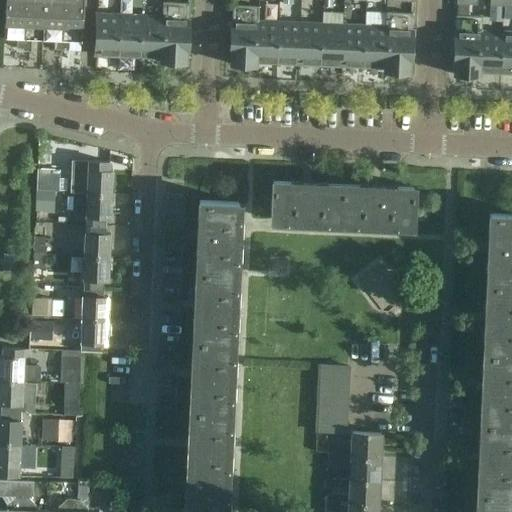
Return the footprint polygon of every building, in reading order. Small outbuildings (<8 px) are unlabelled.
[(5,0),(4,39),(17,40),(17,47),(13,47),(13,48),(24,49),(25,0),(5,0)] [(25,0),(24,49),(35,49),(35,48),(32,48),(32,40),(43,41),(44,0),(25,0)] [(44,0),(43,41),(55,42),(55,49),(52,49),(52,50),(62,50),(63,0),(44,0)] [(63,0),(62,50),(73,51),(72,50),(69,49),(70,42),(82,42),(83,0),(63,0)] [(256,61),(257,23),(258,6),(252,6),(252,0),(232,0),(232,5),(229,64),(255,65),(256,61)] [(161,18),(160,57),(159,61),(186,62),(188,3),(162,2),(161,18)] [(383,67),(383,71),(409,72),(412,13),(385,12),(385,28),(383,67)] [(97,15),(95,54),(116,55),(118,16),(97,15)] [(481,32),(482,16),(455,15),(455,32),(453,74),(479,75),(479,71),(481,32)] [(118,16),(116,55),(138,56),(140,17),(118,16)] [(140,17),(138,56),(160,57),(161,18),(140,17)] [(257,23),(256,61),(277,62),(279,23),(257,23)] [(300,24),(279,23),(277,62),(280,62),(298,63),(300,24)] [(300,24),(298,63),(316,64),(319,64),(321,25),(300,24)] [(342,26),(321,25),(319,64),(341,65),(342,26)] [(342,26),(341,65),(358,66),(362,66),(363,27),(342,26)] [(363,27),(362,66),(383,67),(385,28),(363,27)] [(502,33),(481,32),(479,71),(500,72),(502,33)] [(511,33),(502,33),(500,72),(503,72),(511,72),(511,33)] [(40,134),(38,146),(56,150),(58,138),(40,134)] [(71,160),(70,193),(73,193),(87,194),(112,195),(113,171),(108,171),(108,162),(109,162),(109,161),(106,161),(107,154),(85,153),(84,160),(71,160)] [(37,169),(36,190),(58,191),(59,170),(37,169)] [(272,219),(342,223),(344,185),(274,182),(272,219)] [(342,223),(412,226),(413,188),(344,185),(342,223)] [(56,191),(37,190),(36,212),(55,213),(56,191)] [(112,195),(87,194),(73,193),(72,214),(86,215),(86,216),(87,216),(87,225),(106,226),(106,218),(111,218),(112,195)] [(238,202),(204,200),(200,200),(197,271),(235,273),(238,202)] [(511,284),(511,213),(491,213),(488,283),(511,284)] [(84,257),(109,258),(111,234),(105,234),(106,226),(87,225),(86,233),(85,233),(84,257)] [(45,240),(34,239),(34,255),(45,256),(45,240)] [(14,273),(15,254),(13,254),(3,253),(2,260),(2,266),(2,273),(3,273),(7,273),(10,273),(14,273)] [(44,269),(45,256),(34,255),(33,269),(44,269)] [(84,288),(103,289),(103,281),(108,281),(109,258),(84,257),(83,280),(84,280),(84,288)] [(232,342),(235,273),(197,271),(194,341),(232,342)] [(511,354),(511,284),(488,283),(485,353),(511,354)] [(81,320),(107,321),(108,297),(102,297),(103,289),(84,288),(83,296),(82,296),(81,320)] [(30,320),(30,340),(51,341),(52,321),(30,320)] [(80,352),(84,352),(101,352),(101,351),(99,351),(100,343),(106,343),(107,321),(81,320),(80,342),(81,342),(81,350),(80,350),(80,352)] [(229,412),(232,342),(194,341),(191,410),(229,412)] [(0,356),(0,379),(35,382),(39,382),(40,366),(24,365),(25,358),(23,357),(23,350),(24,351),(25,349),(3,348),(3,349),(4,350),(4,356),(0,356)] [(511,424),(511,354),(485,353),(482,423),(511,424)] [(83,357),(65,356),(64,383),(82,384),(83,357)] [(319,377),(349,378),(350,365),(320,364),(319,377)] [(319,377),(319,390),(349,392),(349,378),(319,377)] [(0,379),(0,403),(2,403),(1,412),(20,413),(33,414),(35,382),(0,379)] [(63,415),(80,416),(82,384),(64,383),(63,415)] [(348,404),(349,392),(319,390),(318,403),(348,404)] [(347,418),(348,404),(318,403),(318,416),(347,418)] [(226,483),(229,412),(191,410),(187,481),(226,483)] [(20,413),(1,412),(1,420),(0,419),(0,442),(20,443),(22,421),(20,421),(20,413)] [(347,431),(347,430),(347,418),(318,416),(317,430),(347,431)] [(42,419),(41,440),(56,441),(57,420),(42,419)] [(511,495),(511,424),(482,423),(479,493),(511,495)] [(318,440),(343,441),(344,432),(318,431),(318,440)] [(380,457),(381,434),(353,432),(352,456),(380,457)] [(0,475),(19,477),(19,476),(18,475),(18,466),(19,466),(20,443),(0,442),(0,475)] [(61,446),(59,477),(72,478),(74,447),(61,446)] [(326,464),(341,464),(341,454),(327,453),(326,464)] [(352,456),(351,480),(379,481),(380,457),(352,456)] [(21,511),(23,482),(0,480),(0,496),(16,497),(7,505),(6,510),(0,509),(0,511),(21,511)] [(327,493),(327,502),(378,504),(379,481),(351,480),(350,494),(327,493)] [(224,511),(226,483),(187,481),(185,511),(224,511)] [(34,482),(23,482),(21,511),(46,511),(47,511),(36,511),(36,506),(28,498),(31,498),(33,496),(34,482)] [(67,482),(66,491),(76,491),(76,483),(67,482)] [(77,486),(77,496),(86,497),(87,486),(77,486)] [(511,511),(511,495),(479,493),(477,511),(511,511)] [(46,511),(73,511),(73,500),(66,500),(58,508),(57,511),(53,511),(47,511),(46,511)] [(73,511),(87,511),(88,509),(80,501),(73,500),(73,511)] [(327,502),(326,511),(339,511),(339,506),(350,506),(349,511),(377,511),(378,504),(327,502)]
